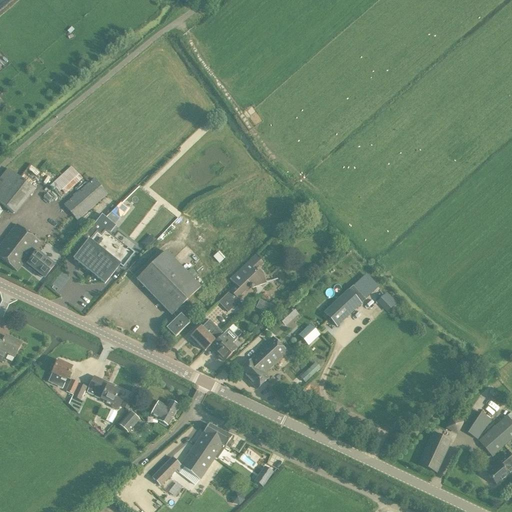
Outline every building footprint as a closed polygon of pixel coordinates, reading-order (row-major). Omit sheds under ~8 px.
[(34,181),(40,170),(30,165),(23,179),(27,181),(29,179),(34,181)] [(71,166),(49,186),(60,199),(82,179),(71,166)] [(0,204),(12,214),(32,189),(8,169),(0,178),(0,204)] [(77,221),(107,195),(94,180),(64,206),(77,221)] [(120,203),(114,209),(121,214),(127,206),(122,202),(120,203)] [(96,231),(74,260),(105,284),(119,266),(123,269),(134,254),(109,234),(116,226),(102,215),(92,228),(96,231)] [(44,279),(53,267),(37,254),(33,258),(30,255),(39,243),(16,226),(0,246),(0,258),(17,272),(24,263),(28,265),(27,266),(44,279)] [(190,268),(186,273),(166,252),(137,280),(171,315),(173,314),(182,305),(200,287),(193,280),(198,276),(190,268)] [(236,285),(225,296),(218,302),(227,313),(239,301),(237,299),(251,286),(253,288),(266,284),(262,274),(258,275),(254,271),(263,263),(256,255),(230,280),(236,285)] [(352,287),(323,314),(337,329),(362,305),(361,305),(365,301),(352,287)] [(388,293),(379,302),(389,313),(398,304),(388,293)] [(256,308),(269,314),(273,306),(260,300),(256,308)] [(182,305),(173,314),(177,318),(167,328),(175,337),(189,324),(183,317),(188,312),(182,305)] [(283,321),(290,329),(302,318),(295,310),(283,321)] [(204,351),(222,333),(209,320),(201,328),(200,327),(191,337),(191,338),(190,339),(195,343),(196,342),(204,351)] [(237,338),(228,329),(212,345),(217,350),(214,352),(224,361),(237,348),(232,343),(237,338)] [(309,336),(313,340),(319,334),(315,330),(309,335),(309,336)] [(303,331),(298,336),(303,342),(308,336),(303,331)] [(0,362),(3,363),(7,354),(14,357),(21,343),(5,336),(3,340),(0,338),(0,362)] [(264,375),(287,353),(273,338),(254,355),(255,357),(240,371),(257,389),(268,379),(264,375)] [(232,363),(240,369),(249,359),(241,353),(232,363)] [(62,389),(72,367),(58,360),(52,373),(48,383),(62,389)] [(314,362),(301,375),(306,380),(319,367),(318,365),(318,363),(315,363),(314,362)] [(114,386),(94,376),(86,393),(111,405),(111,407),(117,410),(121,400),(116,398),(119,391),(112,388),(114,386)] [(73,395),(78,383),(71,380),(66,391),(73,395)] [(86,387),(78,383),(73,395),(72,397),(80,400),(86,387)] [(124,398),(121,406),(129,409),(132,401),(124,398)] [(158,402),(151,415),(158,420),(160,422),(159,424),(165,427),(166,425),(167,426),(178,407),(169,402),(166,407),(158,402)] [(118,425),(127,433),(138,420),(129,412),(118,425)] [(467,433),(478,441),(492,420),(480,413),(467,433)] [(447,429),(459,434),(464,420),(453,416),(447,429)] [(492,457),(511,439),(511,422),(507,417),(478,441),(492,457)] [(229,449),(233,443),(229,441),(232,436),(209,424),(182,464),(180,466),(200,479),(219,451),(221,452),(225,446),(229,449)] [(436,473),(450,442),(432,434),(418,465),(436,473)] [(174,457),(152,478),(160,486),(180,466),(182,464),(174,457)] [(498,464),(487,474),(496,485),(508,475),(511,471),(511,458),(511,457),(506,461),(504,459),(499,464),(498,464)] [(265,467),(255,481),(263,487),(272,472),(265,467)] [(235,491),(231,496),(233,503),(239,505),(244,499),(242,493),(235,491)]
